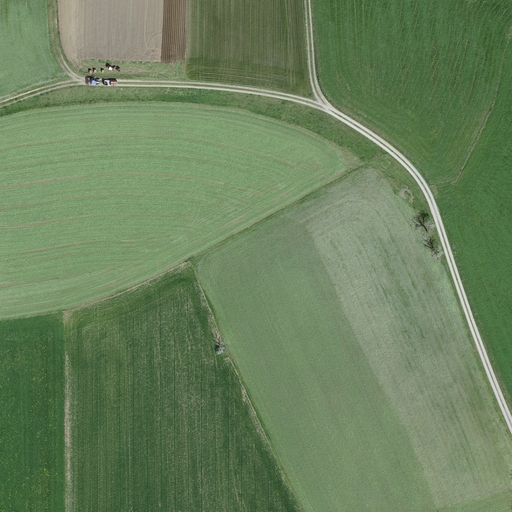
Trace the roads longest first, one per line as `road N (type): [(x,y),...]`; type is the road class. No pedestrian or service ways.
road 1 (track): [(0,109),(95,83),(259,94),(337,118),(423,187),(511,428)]
road 2 (track): [(306,0),(315,87),(332,116)]
